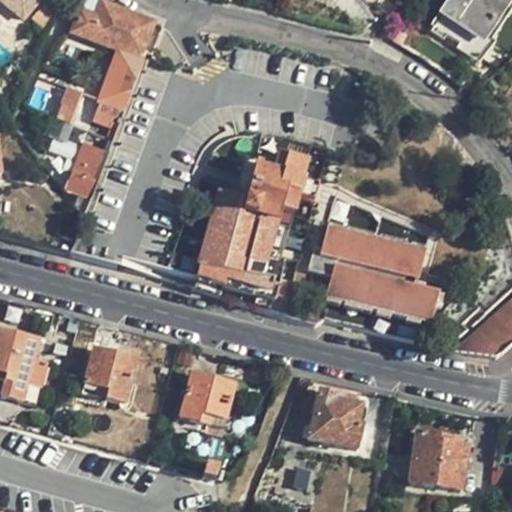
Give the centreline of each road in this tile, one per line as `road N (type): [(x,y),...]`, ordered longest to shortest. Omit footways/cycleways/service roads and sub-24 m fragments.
road 1 (residential): [(511,391),(0,268)]
road 2 (residential): [(161,0),(367,60),(417,86),(454,112),(511,185)]
road 3 (residential): [(0,463),(177,511)]
